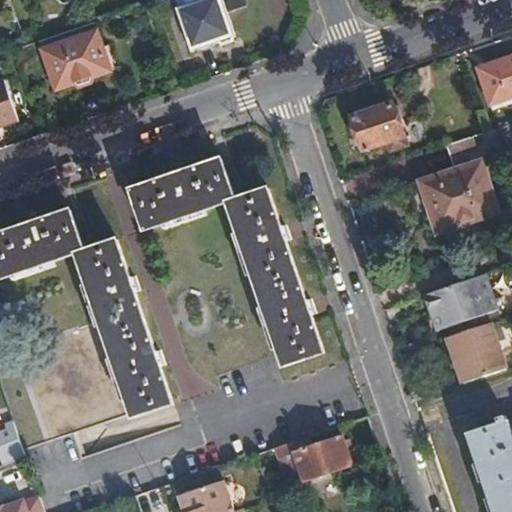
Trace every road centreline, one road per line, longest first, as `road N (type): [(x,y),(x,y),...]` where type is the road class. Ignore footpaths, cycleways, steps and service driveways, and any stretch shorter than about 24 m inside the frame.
road 1 (residential): [(423,511),(279,87)]
road 2 (unclassified): [(0,187),(279,87)]
road 3 (unclassified): [(349,62),(511,7)]
